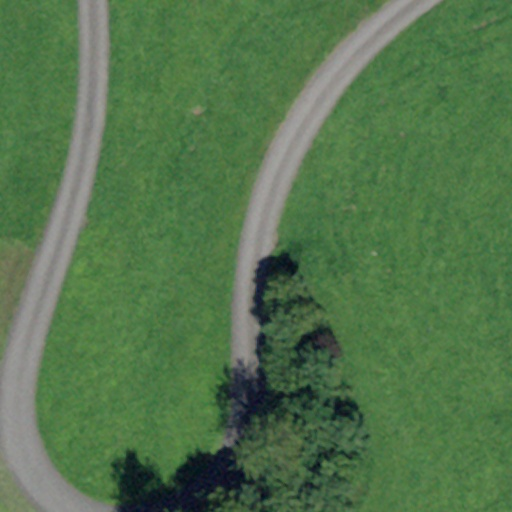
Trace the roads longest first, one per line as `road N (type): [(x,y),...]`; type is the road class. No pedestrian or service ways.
road 1 (unclassified): [(186,511),(230,470),(249,420),(252,274),(268,199),(295,136),(350,58),(424,0)]
road 2 (unclassified): [(97,0),(96,87),(83,166),(12,397),(16,442),(34,481),(64,511)]
